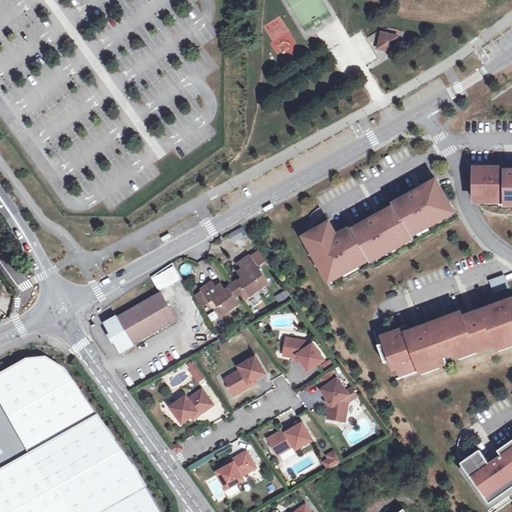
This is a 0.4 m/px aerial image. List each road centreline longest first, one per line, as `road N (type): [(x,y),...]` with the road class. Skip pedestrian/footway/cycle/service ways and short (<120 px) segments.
road 1 (tertiary): [(421,109),(63,311)]
road 2 (tertiary): [(63,311),(164,464)]
road 3 (residential): [(421,109),(461,174),(465,206),(483,237),(511,260)]
road 4 (residential): [(164,464),(289,393)]
road 5 (tertiary): [(63,311),(0,187)]
road 6 (tertiary): [(0,208),(63,311)]
